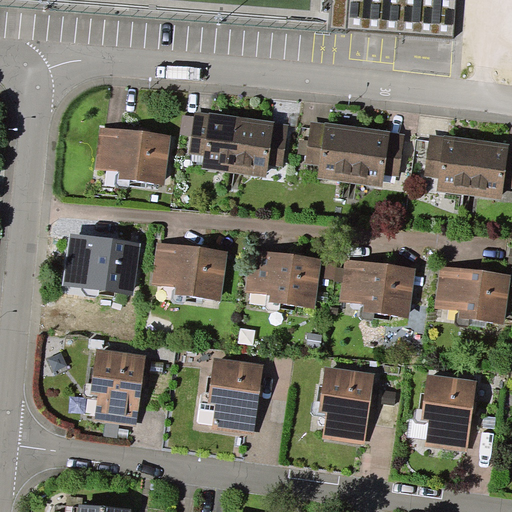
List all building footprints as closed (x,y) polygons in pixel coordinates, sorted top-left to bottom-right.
[(453,39),(456,0),(349,0),(347,31),(399,35),(453,39)] [(289,126),(208,116),(201,171),(282,180),(289,126)] [(403,137),(324,127),(318,174),(397,184),(403,137)] [(173,139),(95,131),(90,183),(167,192),(173,139)] [(511,147),(441,139),(434,195),(511,204),(511,147)] [(130,290),(134,248),(61,240),(56,282),(130,290)] [(227,261),(158,251),(151,298),(220,308),(227,261)] [(321,265),(252,255),(245,302),(314,313),(321,265)] [(415,275),(344,263),(337,311),(407,322),(415,275)] [(506,281),(440,273),(434,320),(501,328),(506,281)] [(146,360),(93,352),(83,419),(136,427),(146,360)] [(264,370),(212,363),(202,427),(254,435),(264,370)] [(380,376),(326,370),(317,444),(371,450),(380,376)] [(480,384),(427,378),(418,447),(471,453),(480,384)]
